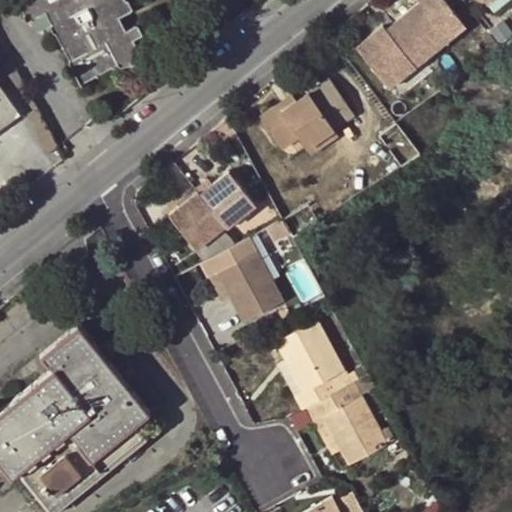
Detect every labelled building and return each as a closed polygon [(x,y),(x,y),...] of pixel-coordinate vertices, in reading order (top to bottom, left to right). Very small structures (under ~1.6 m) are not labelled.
[(14,0),(19,9),(21,8),(23,12),(20,14),(21,17),(29,18),(40,12),(43,19),(76,82),(116,60),(147,52),(136,31),(142,29),(136,17),(130,20),(124,24),(117,12),(124,8),(135,2),(134,0),(14,0)] [(388,31),(383,26),(381,24),(356,45),(389,86),(449,38),(446,35),(462,22),(443,0),(416,0),(390,21),(394,26),(388,31)] [(511,16),(511,0),(481,0),(502,25),(511,16)] [(130,20),(124,8),(117,12),(124,24),(130,20)] [(40,12),(29,18),(33,24),(43,19),(40,12)] [(390,21),(383,26),(388,31),(394,26),(390,21)] [(330,74),(310,90),(339,124),(359,108),(330,74)] [(0,119),(19,106),(0,81),(0,119)] [(339,124),(310,90),(298,100),(286,111),(281,104),(265,118),(290,148),(306,135),(314,144),(339,124)] [(286,111),(298,100),(294,94),(281,104),(286,111)] [(346,132),(339,124),(314,144),(320,151),(346,132)] [(209,182),(198,192),(200,194),(222,223),(224,225),(253,203),(231,173),(214,187),(209,182)] [(222,223),(200,194),(170,217),(193,246),(222,223)] [(248,238),(199,263),(206,277),(216,273),(229,298),(242,321),(281,300),(248,238)] [(216,273),(206,277),(220,303),(229,298),(216,273)] [(304,409),(309,407),(340,389),(333,376),(347,368),(319,317),(276,340),(286,359),(303,390),(295,394),(304,409)] [(148,412),(73,321),(38,351),(49,364),(0,404),(0,459),(11,473),(16,468),(51,510),(143,435),(134,424),(148,412)] [(279,362),(295,394),(303,390),(286,359),(279,362)] [(373,388),(366,375),(340,389),(309,407),(316,419),(325,414),(362,394),(373,388)] [(388,442),(362,394),(325,414),(351,462),(388,442)] [(351,462),(325,414),(316,419),(342,467),(351,462)] [(347,511),(359,511),(365,510),(357,488),(341,493),(347,511)] [(344,511),(335,493),(299,511),(344,511)]
